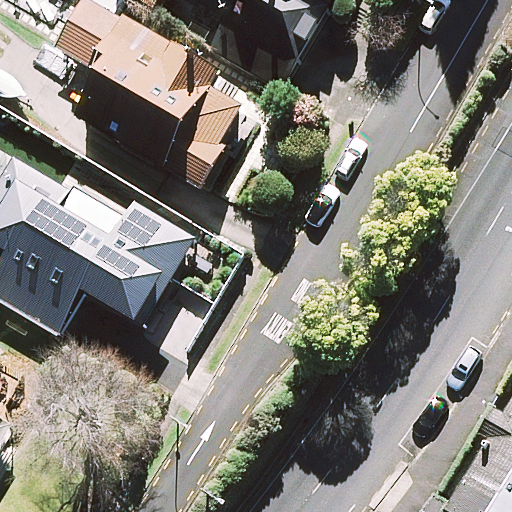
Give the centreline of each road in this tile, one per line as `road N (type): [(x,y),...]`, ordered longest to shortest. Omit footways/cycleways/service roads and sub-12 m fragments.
road 1 (residential): [(157,511),(411,131),(488,0)]
road 2 (secondary): [(511,188),(393,388),(304,511)]
